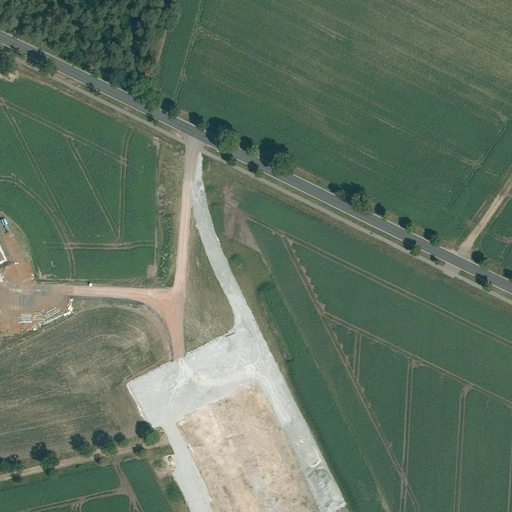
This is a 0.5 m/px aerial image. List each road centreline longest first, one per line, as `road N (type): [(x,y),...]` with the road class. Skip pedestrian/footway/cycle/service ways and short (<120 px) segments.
road 1 (tertiary): [(0,38),(511,289)]
road 2 (track): [(191,132),(176,439),(0,480)]
